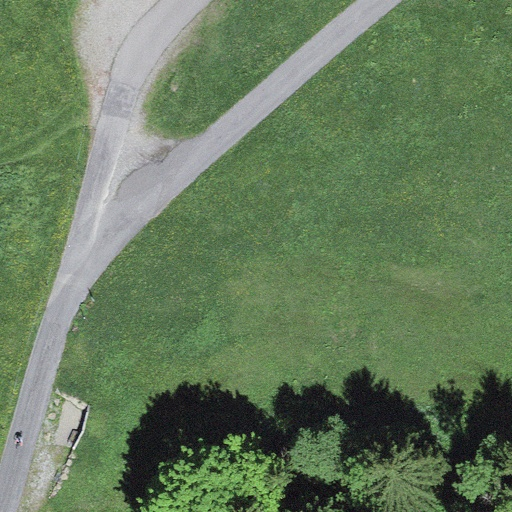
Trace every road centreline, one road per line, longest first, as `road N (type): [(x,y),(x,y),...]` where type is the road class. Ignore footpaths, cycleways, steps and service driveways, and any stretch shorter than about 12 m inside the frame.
road 1 (residential): [(14,511),(53,338),(87,264),(217,131),(389,0)]
road 2 (track): [(190,0),(143,55),(121,110),(118,227)]
